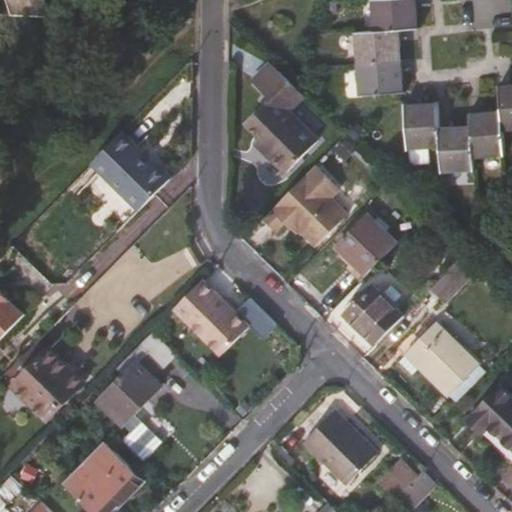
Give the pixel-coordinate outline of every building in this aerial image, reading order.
[(0,0),(0,14),(58,18),(52,0),(0,0)] [(372,0),(374,31),(401,29),(419,28),(417,0),(372,0)] [(358,63),(403,59),(401,29),(374,31),(356,32),(358,63)] [(403,59),(358,63),(360,94),(405,91),(403,59)] [(306,97),(270,61),(252,80),(271,99),(246,124),(270,148),(266,152),(287,173),(319,138),(292,111),(306,97)] [(511,84),(500,85),(501,110),(502,130),(511,128),(511,84)] [(440,146),(438,127),(436,101),(406,104),(409,148),(440,146)] [(470,125),(473,158),(504,156),(502,130),(501,110),(469,112),(470,125)] [(438,127),(440,146),(442,173),(473,171),(473,158),(470,125),(438,127)] [(170,178),(123,131),(93,163),(140,210),(170,178)] [(341,187),(316,162),(263,216),(276,229),(288,217),(316,245),(349,212),(331,196),(341,187)] [(399,242),(368,212),(335,245),(365,275),(399,242)] [(476,263),(466,252),(430,288),(441,299),(476,263)] [(251,327),(202,279),(173,308),(222,356),(251,327)] [(404,314),(373,284),(345,313),(375,344),(404,314)] [(0,340),(24,316),(0,293),(0,340)] [(265,337),(277,325),(250,297),(238,308),(265,337)] [(481,363),(436,320),(405,352),(449,395),(481,363)] [(177,353),(153,329),(115,367),(123,375),(98,400),(123,424),(134,413),(163,385),(154,377),(139,361),(147,353),(163,368),(177,353)] [(48,349),(39,340),(4,375),(13,384),(48,349)] [(86,382),(50,347),(48,349),(13,384),(48,420),(86,382)] [(163,368),(147,353),(139,361),(154,377),(163,368)] [(511,396),(500,385),(468,418),(483,432),(489,425),(511,447),(511,396)] [(377,451),(335,410),(303,442),(345,484),(377,451)] [(162,442),(134,413),(123,424),(130,431),(122,440),(144,461),(162,442)] [(114,511),(145,480),(107,443),(68,483),(97,511),(114,511)] [(407,472),(399,464),(381,480),(389,488),(407,472)] [(436,484),(422,471),(396,498),(409,511),(436,484)] [(53,511),(43,502),(33,511),(53,511)]
